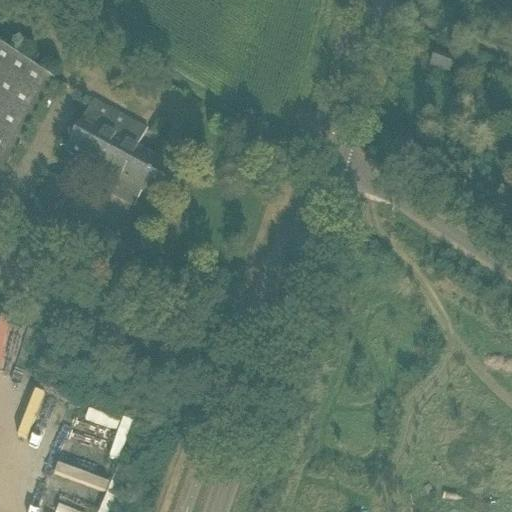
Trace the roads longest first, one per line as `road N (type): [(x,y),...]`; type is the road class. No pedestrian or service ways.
road 1 (tertiary): [(217,511),(341,154)]
road 2 (unclassified): [(511,262),(341,154)]
road 3 (tertiary): [(341,154),(386,0)]
